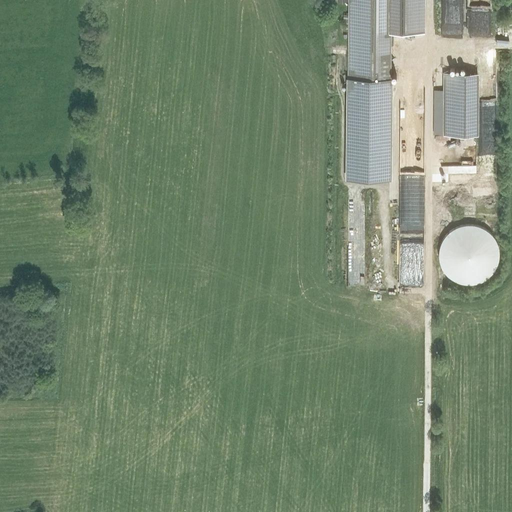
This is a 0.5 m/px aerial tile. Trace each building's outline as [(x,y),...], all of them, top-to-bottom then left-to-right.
[(350,0),(349,179),(390,180),(391,32),(425,32),(425,0),(350,0)] [(476,136),(476,74),(443,73),(443,135),(476,136)] [(489,218),(489,174),(459,174),(459,218),(489,218)] [(471,224),(469,224),(466,224),(463,225),(460,225),(458,226),(455,227),(452,229),(450,231),(447,233),(445,235),(443,238),(442,241),(441,243),(440,246),(439,248),(439,251),(439,254),(439,257),(439,259),(440,261),(440,263),(441,265),(442,267),(443,269),(444,271),(445,273),(447,274),(449,277),(450,278),(452,279),(454,280),(456,281),(458,282),(460,283),(463,284),(467,284),(471,284),(473,284),(475,284),(479,283),(482,281),(484,280),(486,279),(488,278),(489,277),(491,275),(492,274),(494,271),(495,269),(496,267),(497,265),(498,263),(498,261),(499,259),(499,257),(499,255),(499,253),(499,251),(499,248),(498,246),(497,244),(497,242),(496,240),(495,238),(494,236),(492,235),(491,233),(489,231),(485,228),(483,227),(481,226),(479,226),(477,225),(475,225),(473,224),(471,224)] [(367,287),(367,259),(352,259),(352,287),(367,287)]
